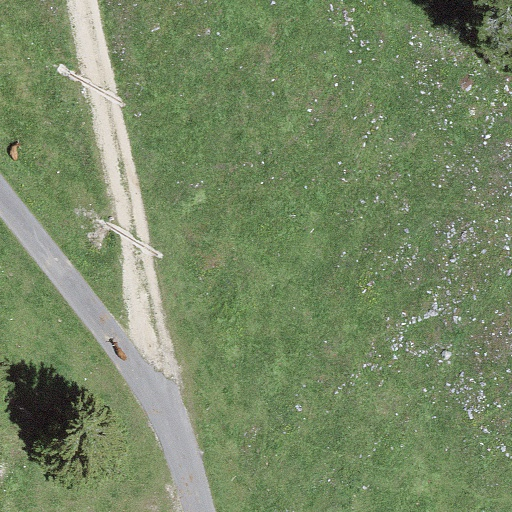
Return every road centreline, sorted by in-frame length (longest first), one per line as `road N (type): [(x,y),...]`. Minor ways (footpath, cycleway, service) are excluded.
road 1 (track): [(148,385),(153,330),(84,0)]
road 2 (track): [(0,197),(148,385),(186,451),(201,511)]
